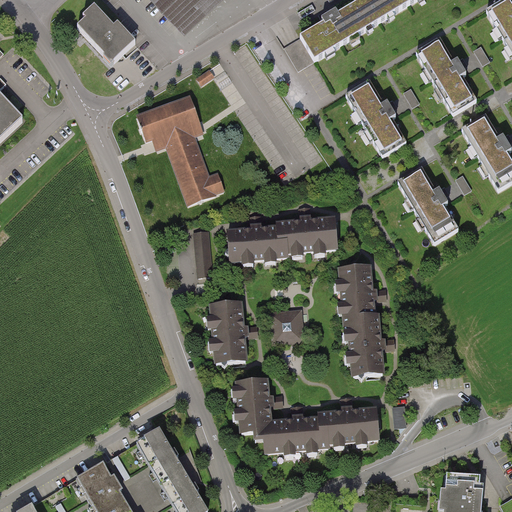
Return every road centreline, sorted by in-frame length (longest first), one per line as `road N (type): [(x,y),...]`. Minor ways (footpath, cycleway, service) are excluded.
road 1 (residential): [(90,119),(239,511)]
road 2 (residential): [(288,511),(511,418)]
road 3 (unclassified): [(90,119),(291,0)]
road 4 (residential): [(12,0),(90,119)]
